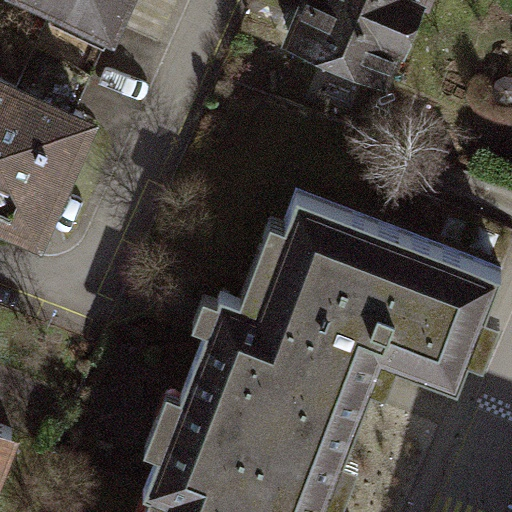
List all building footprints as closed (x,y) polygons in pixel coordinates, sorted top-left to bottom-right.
[(63,0),(65,1),(111,21),(120,0),(63,0)] [(305,0),(291,35),(384,74),(398,39),(403,41),(419,1),(430,6),(432,0),(305,0)] [(73,107),(111,21),(65,1),(27,87),(73,107)] [(27,87),(0,74),(0,206),(37,223),(86,113),(73,107),(27,87)] [(168,487),(231,511),(321,511),(371,385),(384,353),(416,367),(417,365),(459,381),(503,268),(298,188),(255,299),(222,286),(208,322),(143,485),(165,493),(168,487)] [(0,459),(12,428),(0,423),(0,459)] [(231,511),(168,487),(165,493),(157,511),(231,511)]
